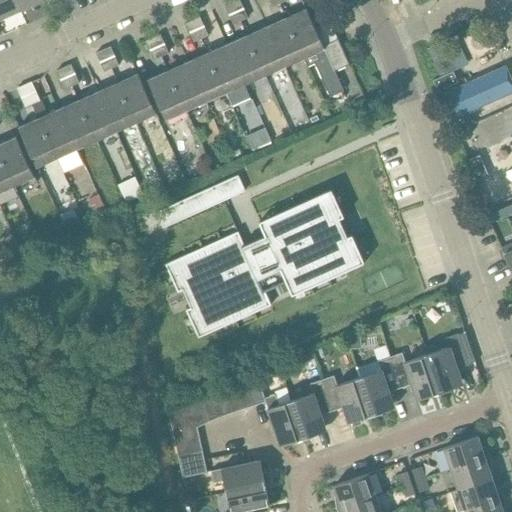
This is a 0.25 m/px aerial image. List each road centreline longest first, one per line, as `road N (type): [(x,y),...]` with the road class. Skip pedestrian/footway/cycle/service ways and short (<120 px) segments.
road 1 (residential): [(489,341),(389,43)]
road 2 (residential): [(302,511),(297,492),(309,469),(509,402)]
road 3 (residential): [(147,0),(0,69)]
